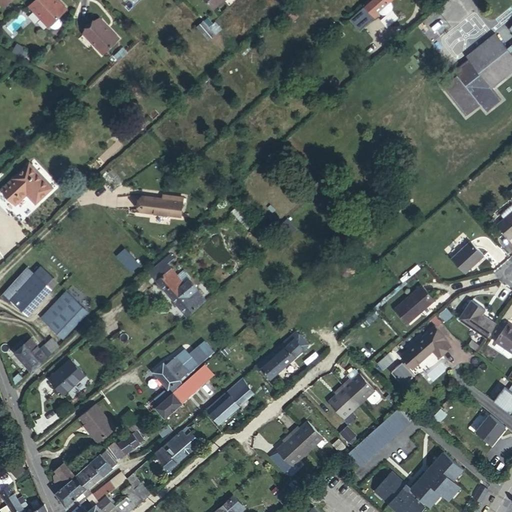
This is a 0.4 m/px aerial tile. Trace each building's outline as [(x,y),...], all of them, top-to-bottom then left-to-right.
[(30,0),(26,4),(46,26),(47,25),(50,28),(53,29),(57,27),(59,25),(61,22),(60,18),(58,16),(64,10),(55,0),(30,0)] [(66,8),(58,0),(55,0),(64,10),(66,8)] [(208,0),(216,8),(224,0),(208,0)] [(377,0),(384,0),(387,2),(388,0),(370,0),(349,20),(353,25),(373,7),(372,6),(377,0)] [(376,11),(387,2),(384,0),(377,0),(372,6),(373,7),(376,11)] [(290,22),(299,15),(289,4),(281,12),(290,22)] [(100,15),(83,31),(102,52),(120,36),(100,15)] [(211,15),(201,20),(210,35),(219,30),(211,15)] [(473,62),(493,86),(511,71),(511,51),(495,31),(467,55),(469,57),(473,62)] [(454,70),(458,74),(473,62),(469,57),(454,70)] [(473,62),(458,74),(443,85),(467,115),(482,103),(488,110),(502,98),(493,86),(473,62)] [(3,188),(17,203),(28,192),(37,201),(52,186),(30,162),(3,188)] [(163,198),(144,195),(141,210),(181,216),(183,197),(169,195),(169,199),(163,198)] [(511,236),(511,213),(501,222),(511,236)] [(471,240),(454,257),(467,270),(485,254),(471,240)] [(116,255),(130,271),(140,263),(125,246),(116,255)] [(167,260),(173,255),(171,252),(165,258),(167,260)] [(151,270),(158,278),(172,266),(167,260),(165,258),(151,270)] [(11,297),(35,271),(28,265),(3,292),(10,298),(11,297)] [(188,312),(206,295),(198,285),(188,293),(181,285),(185,281),(172,266),(158,278),(188,312)] [(51,285),(35,271),(11,297),(27,311),(51,285)] [(436,297),(424,282),(397,305),(409,319),(436,297)] [(43,316),(50,322),(71,298),(72,298),(65,291),(43,316)] [(488,335),(497,322),(483,312),(486,307),(473,297),(460,315),(488,335)] [(71,298),(50,322),(65,335),(86,312),(71,298)] [(511,321),(509,320),(497,339),(511,348),(511,321)] [(414,365),(433,347),(440,354),(450,344),(444,337),(445,336),(435,325),(422,338),(420,336),(409,346),(411,348),(404,354),(408,358),(404,362),(403,361),(392,370),(404,383),(414,373),(409,367),(413,364),(414,365)] [(259,362),(271,376),(309,343),(298,329),(259,362)] [(195,348),(198,352),(203,358),(220,343),(211,334),(195,348)] [(16,350),(31,368),(58,344),(52,336),(48,340),(49,342),(43,348),(41,346),(32,336),(16,350)] [(48,340),(41,346),(43,348),(49,342),(48,340)] [(173,358),(185,372),(203,358),(198,352),(190,358),(183,349),(173,358)] [(389,352),(379,360),(384,367),(394,359),(389,352)] [(171,354),(164,360),(167,363),(173,358),(171,354)] [(167,363),(164,360),(154,369),(169,386),(185,372),(173,358),(167,363)] [(72,359),(51,376),(65,392),(85,375),(72,359)] [(206,362),(202,366),(210,376),(215,372),(206,362)] [(202,366),(178,387),(186,396),(210,376),(202,366)] [(335,388),(328,395),(343,412),(365,392),(370,398),(373,398),(379,393),(379,390),(358,367),(351,374),(349,372),(333,386),(335,388)] [(229,394),(211,410),(220,420),(256,390),(244,375),(226,390),(229,394)] [(495,399),(511,412),(511,387),(510,386),(506,383),(495,399)] [(186,396),(178,387),(173,390),(182,400),(186,396)] [(165,414),(182,400),(173,390),(157,405),(165,414)] [(226,390),(207,406),(211,410),(229,394),(226,390)] [(116,424),(96,400),(81,413),(87,421),(94,429),(92,430),(99,439),(116,424)] [(362,466),(411,420),(398,407),(349,452),(362,466)] [(507,424),(492,412),(477,430),(493,442),(507,424)] [(280,448),(295,465),(327,437),(312,420),(303,427),(302,426),(286,439),(288,441),(280,448)] [(85,422),(92,430),(94,429),(87,421),(85,422)] [(348,422),(341,429),(350,438),(357,432),(348,422)] [(133,423),(117,437),(126,449),(143,437),(133,423)] [(182,428),(156,450),(170,467),(178,460),(178,459),(201,440),(192,429),(187,433),(182,428)] [(126,449),(117,437),(110,443),(118,454),(126,449)] [(93,458),(104,470),(116,460),(105,447),(93,458)] [(431,506),(447,488),(454,495),(462,487),(455,480),(464,469),(446,452),(431,468),(442,479),(438,484),(427,473),(412,489),(403,498),(399,494),(407,484),(393,471),(376,490),(399,511),(422,511),(427,506),(426,505),(428,504),(431,506)] [(75,473),(86,486),(104,470),(93,458),(75,473)] [(55,491),(55,490),(65,482),(75,473),(64,461),(56,469),(58,471),(54,475),(54,480),(52,482),(55,491)] [(0,487),(1,489),(10,483),(7,479),(12,476),(6,467),(0,470),(0,487)] [(133,469),(127,475),(135,484),(141,479),(133,469)] [(65,482),(76,495),(86,486),(75,473),(65,482)] [(141,479),(135,484),(144,494),(150,489),(142,479),(141,479)] [(97,500),(115,485),(110,480),(94,494),(92,492),(88,495),(94,503),(97,500)] [(66,503),(76,495),(65,482),(55,490),(66,503)] [(13,511),(25,511),(10,483),(1,489),(13,511)] [(129,494),(136,488),(132,484),(125,490),(129,494)] [(287,487),(276,496),(286,506),(296,497),(287,487)] [(127,497),(117,505),(122,511),(124,511),(143,496),(136,488),(129,494),(131,497),(129,499),(127,497)] [(234,494),(212,511),(232,511),(242,503),(243,503),(234,494)] [(101,511),(105,509),(97,500),(94,503),(86,509),(83,511),(101,511)] [(83,511),(86,509),(81,502),(68,511),(83,511)] [(238,511),(245,507),(242,503),(232,511),(238,511)]
